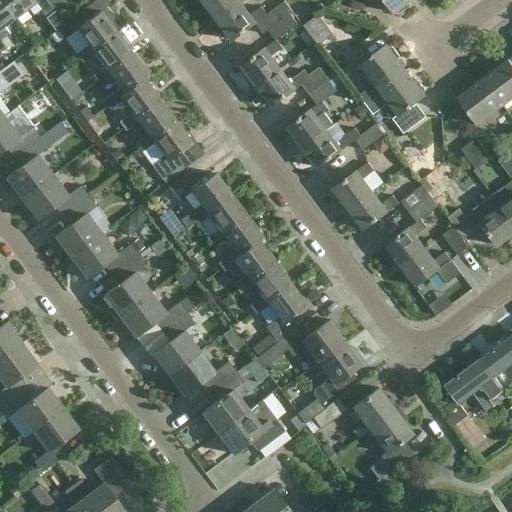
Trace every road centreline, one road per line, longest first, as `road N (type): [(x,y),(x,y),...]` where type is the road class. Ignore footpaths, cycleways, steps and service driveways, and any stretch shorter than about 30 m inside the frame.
road 1 (residential): [(143,0),(405,349),(429,346),(511,285)]
road 2 (residential): [(0,224),(195,483),(212,507),(206,511)]
